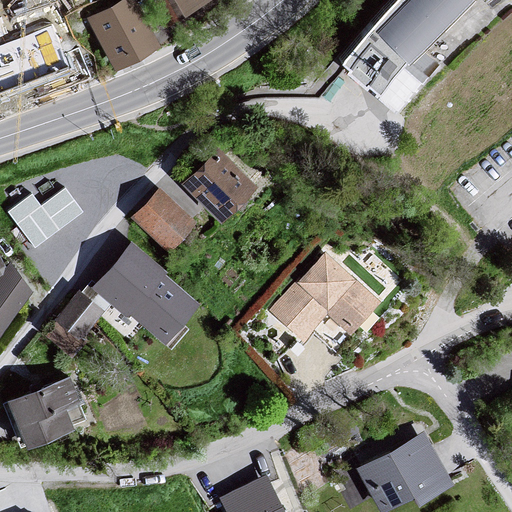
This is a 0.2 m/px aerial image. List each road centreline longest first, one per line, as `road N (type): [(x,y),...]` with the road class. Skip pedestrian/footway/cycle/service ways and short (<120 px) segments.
road 1 (residential): [(0,472),(101,473),(183,462),(418,359)]
road 2 (tertiary): [(0,139),(186,67),(283,0)]
road 3 (residential): [(418,359),(511,491)]
